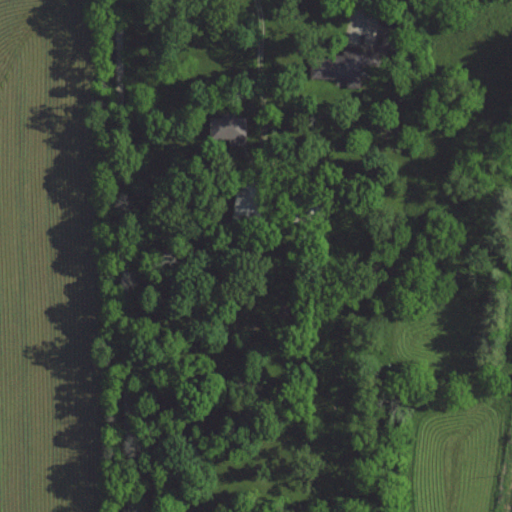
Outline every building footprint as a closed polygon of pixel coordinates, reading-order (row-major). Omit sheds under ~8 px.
[(398,50),(401,28),(386,26),(383,48),(398,50)] [(312,53),(311,79),(351,80),(351,87),(361,87),(362,66),(379,67),(379,55),(312,53)] [(249,140),(249,116),(212,116),(212,140),(249,140)] [(266,183),(238,180),(234,221),(261,224),(266,183)] [(322,223),(322,197),(291,197),(291,223),(322,223)]
